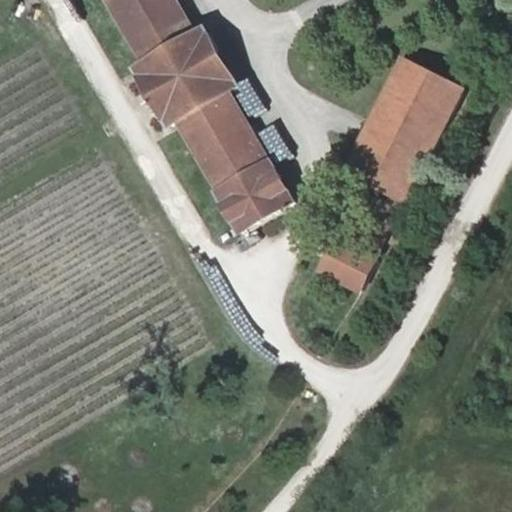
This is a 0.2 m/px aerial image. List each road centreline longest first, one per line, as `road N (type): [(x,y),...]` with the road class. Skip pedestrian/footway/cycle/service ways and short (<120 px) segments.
road 1 (residential): [(511,152),(373,408)]
road 2 (track): [(373,408),(282,511)]
